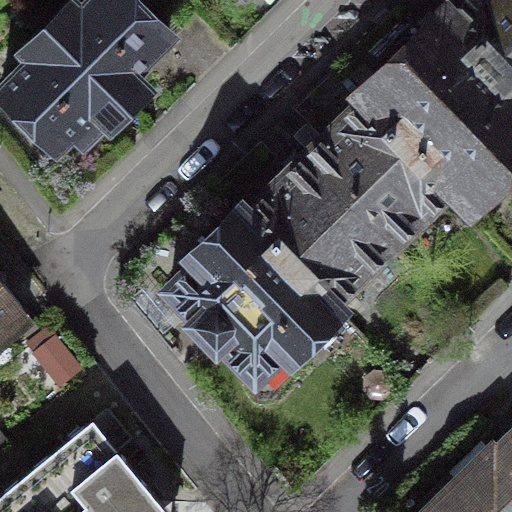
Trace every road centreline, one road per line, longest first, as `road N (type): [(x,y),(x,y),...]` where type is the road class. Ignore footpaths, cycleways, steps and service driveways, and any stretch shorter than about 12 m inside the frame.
road 1 (residential): [(58,274),(342,0)]
road 2 (residential): [(58,274),(254,511)]
road 3 (residential): [(511,343),(341,511)]
